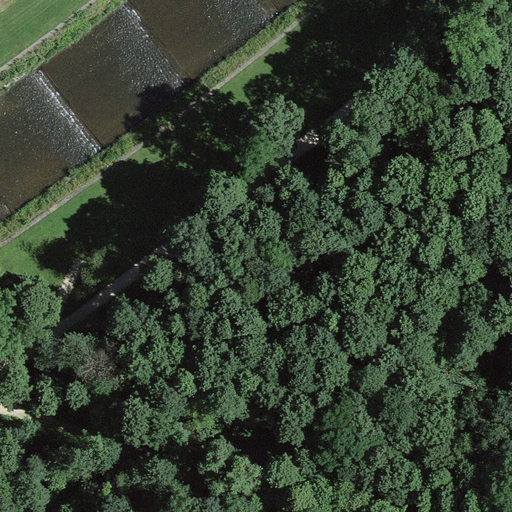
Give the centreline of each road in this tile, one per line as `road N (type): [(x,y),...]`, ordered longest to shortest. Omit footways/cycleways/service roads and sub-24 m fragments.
road 1 (track): [(472,0),(0,368)]
road 2 (track): [(32,347),(96,230)]
